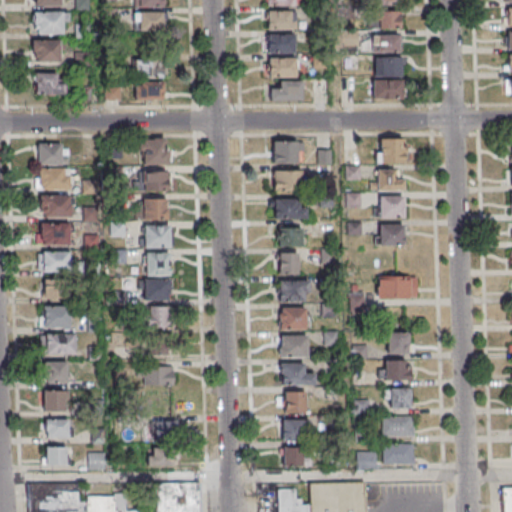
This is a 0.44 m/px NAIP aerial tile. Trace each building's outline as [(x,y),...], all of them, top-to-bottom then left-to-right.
[(87,9),(86,0),(74,0),(75,10),(87,9)] [(290,9),(264,9),(264,28),(290,28),(290,9)] [(370,10),(370,28),(399,28),(399,10),(370,10)] [(66,33),(66,11),(32,11),(32,33),(66,33)] [(162,31),(162,12),(137,12),(137,31),(162,31)] [(293,52),(293,33),(263,33),(263,52),(293,52)] [(398,51),(398,33),(371,33),(371,51),(398,51)] [(31,40),(31,62),(60,62),(60,40),(31,40)] [(400,55),(373,55),(373,76),(400,76),(400,55)] [(296,57),(263,57),(263,77),(296,77),(296,57)] [(162,77),(162,58),(134,58),(134,77),(162,77)] [(63,83),(55,83),(55,73),(33,73),(33,95),(63,95),(63,83)] [(371,79),(371,98),(401,98),(401,79),(371,79)] [(301,80),(267,80),(267,99),(301,99),(301,80)] [(313,94),(326,94),(326,80),(313,80),(313,94)] [(163,81),(134,81),(134,100),(163,100),(163,81)] [(140,137),(140,164),(167,164),(167,137),(140,137)] [(403,138),(375,138),(375,162),(403,162),(403,138)] [(271,163),(297,163),(297,141),(271,141),(271,163)] [(37,164),(63,164),(63,143),(37,143),(37,164)] [(68,168),(36,168),(36,189),(68,189),(68,168)] [(403,190),(403,169),(374,169),(374,190),(403,190)] [(271,189),(300,189),(300,170),(271,170),(271,189)] [(167,190),(167,171),(137,171),(137,190),(167,190)] [(69,195),(39,195),(39,216),(69,216),(69,195)] [(403,196),(376,196),(376,217),(403,217),(403,196)] [(167,218),(167,198),(135,198),(135,218),(167,218)] [(304,218),(304,199),(271,199),(271,218),(304,218)] [(68,222),(36,222),(36,244),(68,244),(68,222)] [(171,246),(171,224),(140,225),(140,246),(171,246)] [(375,224),(375,245),(403,245),(403,224),(375,224)] [(298,225),(277,225),(277,245),(298,245),(298,225)] [(71,272),(71,251),(38,251),(38,272),(71,272)] [(142,275),(170,275),(170,252),(142,252),(142,275)] [(297,273),(297,252),(274,252),(274,273),(297,273)] [(414,297),(414,276),(374,276),(374,297),(414,297)] [(141,278),(141,300),(169,300),(169,278),(141,278)] [(41,279),(41,298),(67,298),(67,279),(41,279)] [(307,301),(307,280),(275,280),(275,301),(307,301)] [(41,306),(41,328),(70,328),(70,306),(41,306)] [(173,306),(145,306),(145,333),(173,333),(173,306)] [(275,328),(308,328),(308,307),(275,307),(275,328)] [(386,353),(408,353),(408,330),(386,330),(386,353)] [(75,354),(75,334),(41,334),(41,354),(75,354)] [(307,335),(277,335),(277,356),(307,356),(307,335)] [(383,380),(409,380),(409,359),(383,359),(383,380)] [(66,382),(66,361),(44,361),(44,382),(66,382)] [(276,384),(313,384),(313,373),(303,373),(303,362),(276,362),(276,384)] [(173,386),(173,366),(142,366),(142,386),(173,386)] [(409,408),(409,389),(384,389),(384,408),(409,408)] [(63,411),(63,390),(42,390),(42,411),(63,411)] [(305,411),(305,390),(276,390),(276,411),(305,411)] [(412,415),(381,415),(381,436),(412,436),(412,415)] [(44,437),(68,437),(68,419),(44,419),(44,437)] [(278,438),(310,438),(310,419),(278,419),(278,438)] [(145,465),(175,465),(175,422),(151,422),(151,445),(145,445),(145,465)] [(381,463),(412,463),(412,443),(381,443),(381,463)] [(68,446),(42,446),(42,464),(68,464),(68,446)] [(280,466),(304,466),(304,446),(280,446),(280,466)] [(87,453),(87,469),(104,469),(104,453),(87,453)] [(27,511),(199,511),(199,482),(151,483),(151,508),(127,508),(127,495),(79,496),(79,483),(27,483),(27,511)] [(310,483),(311,504),(298,504),(297,489),(277,489),(277,511),(365,511),(365,482),(310,483)] [(511,511),(511,486),(502,487),(502,511),(511,511)]
